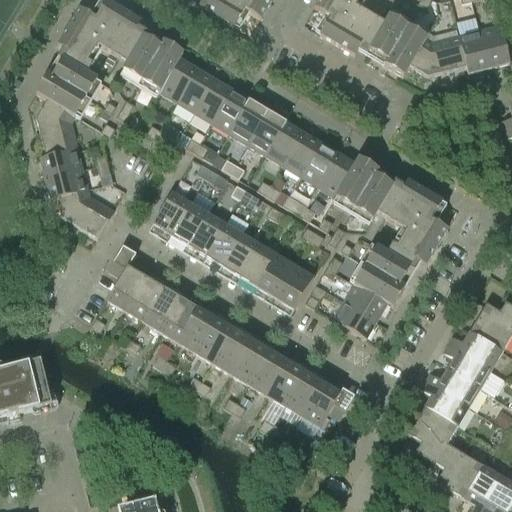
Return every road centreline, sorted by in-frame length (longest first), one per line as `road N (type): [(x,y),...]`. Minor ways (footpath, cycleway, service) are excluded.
road 1 (residential): [(397,399),(117,234)]
road 2 (residential): [(397,399),(478,257)]
road 3 (residential): [(412,511),(357,473),(397,399)]
